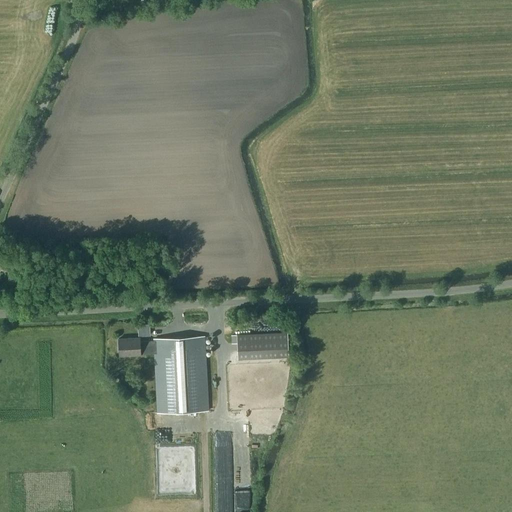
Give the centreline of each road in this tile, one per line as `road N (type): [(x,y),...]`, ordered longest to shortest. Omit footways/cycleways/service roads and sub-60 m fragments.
road 1 (tertiary): [(0,313),(511,282)]
road 2 (unclassified): [(0,202),(75,37),(78,0)]
